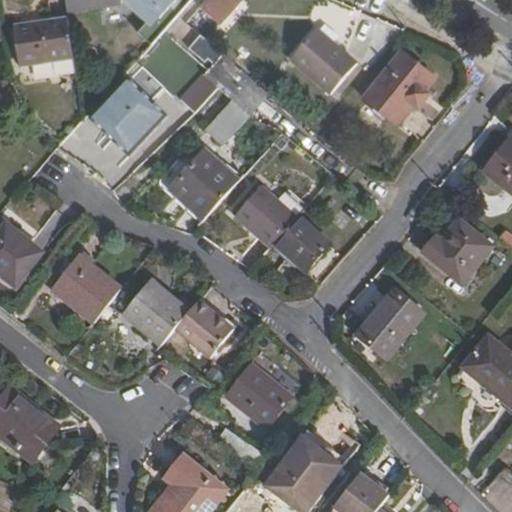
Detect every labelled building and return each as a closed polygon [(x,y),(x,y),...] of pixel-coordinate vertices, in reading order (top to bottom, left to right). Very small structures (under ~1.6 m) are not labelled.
[(122,0),(67,0),(70,17),(123,7),(122,0)] [(126,0),(151,24),(143,34),(155,44),(193,0),(126,0)] [(231,0),(207,0),(204,4),(217,16),(231,0)] [(23,69),(76,63),(70,22),(17,30),(23,69)] [(293,61),(334,95),(358,66),(317,32),(293,61)] [(213,70),(226,56),(204,38),(192,52),(208,66),(213,70)] [(436,81),(402,54),(363,102),(396,130),(413,109),(417,113),(430,98),(425,95),(436,81)] [(273,94),(226,56),(213,70),(240,94),(259,110),(273,94)] [(240,94),(213,70),(208,75),(236,99),(240,94)] [(206,75),(184,100),(200,114),(222,89),(206,75)] [(128,81),(93,118),(131,155),(167,118),(128,81)] [(240,94),(236,99),(255,114),(259,110),(240,94)] [(255,114),(236,99),(208,131),(225,146),(255,114)] [(484,171),(511,194),(511,143),(509,141),(484,171)] [(175,189),(208,220),(242,183),(209,152),(175,189)] [(237,217),(272,248),(276,245),(299,219),(264,187),(237,217)] [(299,219),(276,245),(309,274),(334,247),(301,217),(299,219)] [(445,245),(462,224),(457,219),(440,240),(445,245)] [(496,251),(462,224),(445,245),(440,240),(427,255),(466,288),(496,251)] [(0,238),(0,272),(21,288),(47,256),(9,227),(0,238)] [(99,325),(125,291),(84,259),(57,293),(99,325)] [(128,319),(162,349),(163,347),(177,330),(191,315),(154,286),(128,319)] [(395,295),(380,314),(359,339),(375,352),(388,362),(424,318),(395,295)] [(239,324),(208,297),(191,317),(178,331),(211,358),(239,324)] [(359,339),(380,314),(374,309),(351,340),(373,354),(375,352),(359,339)] [(511,398),(511,357),(491,341),(466,371),(505,406),(511,398)] [(230,400),(268,431),(294,399),(265,375),(262,378),(253,371),(230,400)] [(0,439),(29,463),(50,438),(46,435),(53,426),(9,390),(0,400),(0,439)] [(46,435),(50,438),(58,430),(53,426),(46,435)] [(345,468),(350,462),(311,431),(306,437),(345,468)] [(260,473),(271,459),(227,432),(218,446),(260,473)] [(310,511),(345,468),(306,437),(267,487),(298,511),(310,511)] [(183,487),(163,511),(213,511),(229,494),(186,459),(170,478),(183,487)] [(371,479),(364,473),(337,508),(343,511),(380,511),(385,506),(390,500),(393,495),(390,493),(371,479)] [(375,473),(371,479),(390,493),(393,487),(375,473)] [(511,479),(505,473),(489,490),(503,503),(511,493),(511,479)] [(153,511),(163,511),(183,487),(170,478),(166,482),(173,488),(153,511)] [(405,511),(390,500),(385,506),(391,511),(405,511)]
